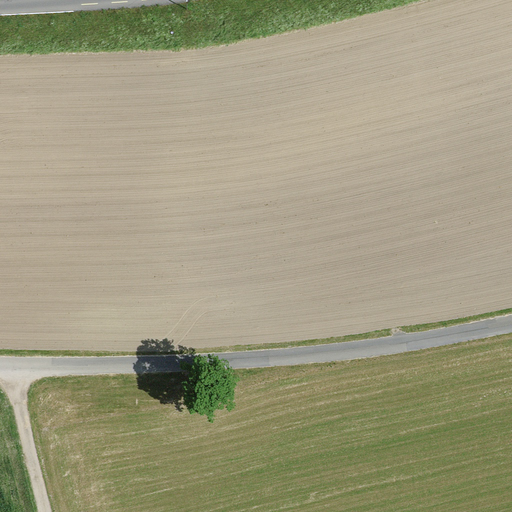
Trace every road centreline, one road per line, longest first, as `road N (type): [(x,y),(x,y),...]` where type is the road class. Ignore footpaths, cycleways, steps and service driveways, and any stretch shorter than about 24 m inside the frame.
road 1 (unclassified): [(511,313),(403,340),(126,363),(0,363)]
road 2 (track): [(14,364),(44,511)]
